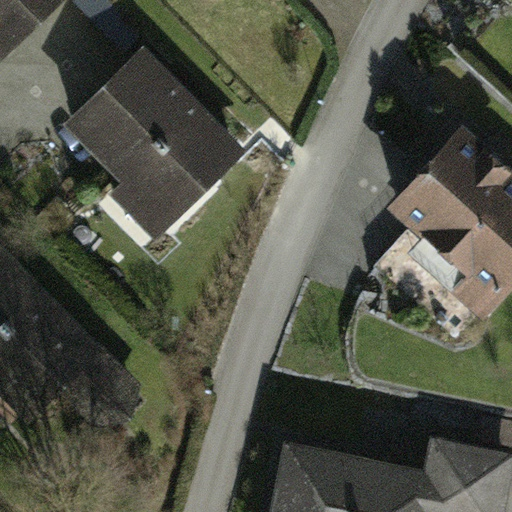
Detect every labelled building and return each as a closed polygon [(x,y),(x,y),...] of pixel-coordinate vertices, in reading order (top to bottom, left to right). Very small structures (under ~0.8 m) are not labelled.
[(0,0),(0,70),(1,71),(69,0),(0,0)] [(264,0),(275,10),(284,0),(264,0)] [(152,68),(77,143),(124,190),(112,202),(159,249),(246,163),(152,68)] [(511,303),(511,177),(466,138),(399,215),(419,233),(382,276),(442,328),(460,307),(488,331),(511,303)] [(136,379),(0,255),(0,413),(22,434),(58,394),(93,426),(136,379)] [(427,474),(284,449),(273,511),(510,511),(511,507),(511,460),(432,446),(427,474)]
